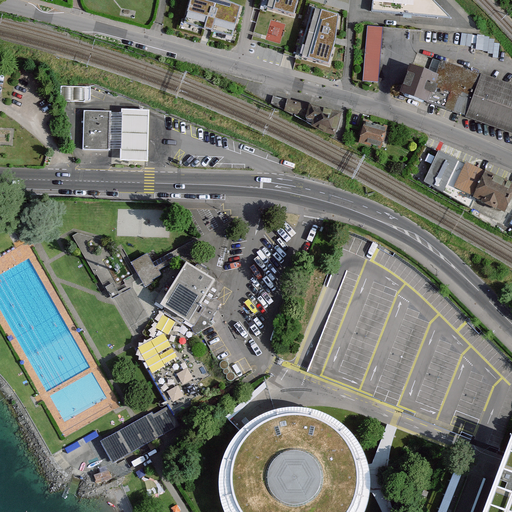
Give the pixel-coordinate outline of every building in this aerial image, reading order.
[(235,9),(207,0),(183,0),(175,25),(224,41),(235,9)] [(297,0),(262,0),(259,10),(291,20),(297,0)] [(376,0),(375,12),(438,18),(454,19),(434,0),(376,0)] [(335,20),(308,11),(291,62),(318,71),(335,20)] [(287,24),(271,20),(266,40),(281,44),(287,24)] [(367,27),(363,82),(379,83),(383,28),(367,27)] [(478,37),(477,50),(494,52),(495,38),(478,37)] [(446,78),(436,105),(467,116),(482,76),(440,60),(435,74),(446,78)] [(403,92),(436,105),(446,78),(435,74),(413,66),(403,92)] [(482,76),(467,116),(511,132),(511,83),(483,74),(482,76)] [(61,87),(61,102),(88,102),(89,88),(61,87)] [(345,113),(287,101),(285,109),(324,131),(340,136),(345,113)] [(84,111),(82,152),(110,153),(111,112),(84,111)] [(150,112),(123,111),(121,161),(148,162),(150,112)] [(360,144),(383,150),(389,129),(366,123),(360,144)] [(446,193),(462,161),(441,151),(425,183),(446,193)] [(454,188),(507,214),(511,203),(511,183),(467,161),(454,188)] [(107,288),(136,271),(132,263),(121,244),(116,248),(111,239),(105,242),(103,243),(100,238),(80,233),(79,234),(74,237),(104,290),(107,288)] [(132,263),(136,271),(146,266),(142,258),(132,263)] [(163,307),(191,324),(217,283),(189,266),(186,271),(163,307)] [(163,307),(186,271),(179,267),(154,306),(198,332),(217,302),(213,299),(222,286),(217,283),(191,324),(163,307)] [(136,421),(100,442),(112,462),(132,450),(137,458),(162,443),(157,435),(206,406),(202,400),(229,384),(198,332),(154,306),(151,306),(147,307),(144,308),(155,325),(154,331),(155,332),(162,328),(164,333),(135,350),(166,404),(136,421)] [(344,511),(352,502),(355,491),(358,478),(357,468),(355,454),(342,433),(323,418),(300,411),(277,413),(255,424),(239,442),(231,464),(232,491),(243,511),(344,511)] [(511,511),(511,435),(511,436),(503,461),(490,496),(484,511),(511,511)]
